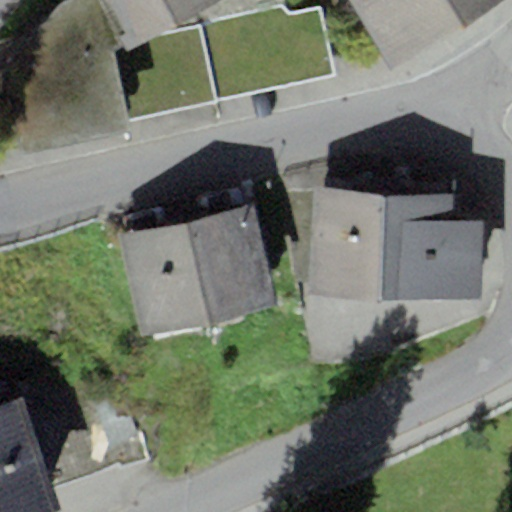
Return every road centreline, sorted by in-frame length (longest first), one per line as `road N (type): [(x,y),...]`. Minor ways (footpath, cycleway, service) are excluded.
road 1 (residential): [(459,110),(0,202)]
road 2 (residential): [(192,511),(511,358)]
